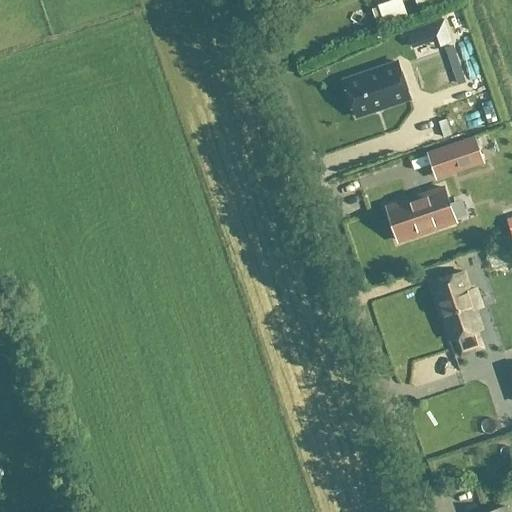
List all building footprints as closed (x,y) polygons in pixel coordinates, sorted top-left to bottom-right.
[(415,9),(429,5),(427,0),(410,0),(412,4),(413,3),(415,9)] [(396,64),(342,82),(355,118),(408,100),(396,64)] [(475,96),(430,111),(440,142),(486,126),(475,96)] [(473,140),(448,148),(427,155),(435,179),(456,172),(481,163),(473,140)] [(385,209),(397,242),(454,223),(442,190),(385,209)] [(461,273),(428,284),(448,342),(480,332),(473,311),(481,309),(476,292),(468,294),(461,273)]
